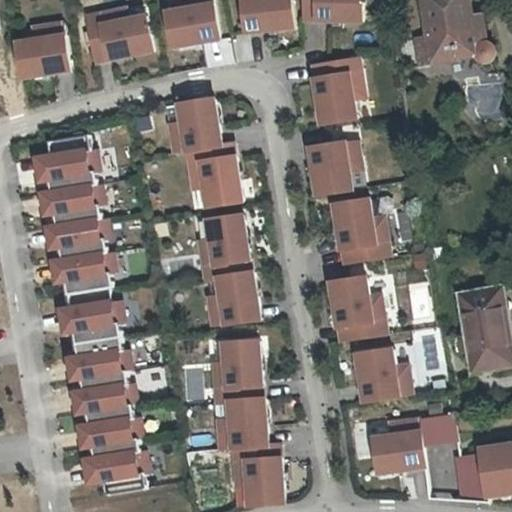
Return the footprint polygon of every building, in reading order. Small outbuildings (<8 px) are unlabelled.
[(184,0),(186,8),(169,11),(175,47),(222,38),(214,0),(184,0)] [(245,0),(249,31),(296,26),(293,0),(245,0)] [(305,0),(305,19),(364,20),(364,0),(305,0)] [(478,31),(472,0),(424,0),(430,37),(417,40),(421,65),(479,55),(480,57),(483,61),(487,64),(491,64),(495,62),(496,61),(500,55),(499,51),(497,47),(494,43),(490,43),(487,29),(478,31)] [(127,8),(88,16),(98,63),(155,50),(148,15),(130,19),(127,8)] [(64,21),(35,26),(37,39),(20,42),(25,77),(72,70),(64,21)] [(361,56),(314,64),(324,122),(360,116),(357,97),(368,95),(361,56)] [(217,98),(181,104),(183,121),(171,123),(176,152),(189,150),(224,144),(217,98)] [(93,135),(54,142),(56,156),(42,159),(46,180),(54,178),(56,190),(101,183),(99,172),(103,171),(99,150),(95,150),(93,135)] [(361,139),(312,147),(320,193),(355,187),(353,170),(366,168),(361,139)] [(224,144),(189,150),(195,189),(205,187),(209,206),(244,200),(235,143),(224,144)] [(101,183),(56,190),(48,191),(52,213),(60,212),(62,224),(107,217),(105,205),(108,204),(105,182),(101,183)] [(374,198),(338,204),(347,262),(393,255),(387,215),(377,217),(374,198)] [(245,215),(210,219),(213,238),(202,240),(208,280),(220,278),(254,272),(245,215)] [(107,217),(62,224),(53,225),(57,247),(65,246),(67,258),(112,251),(110,239),(114,238),(110,216),(107,217)] [(112,251),(67,258),(59,259),(62,280),(71,279),(73,292),(110,286),(117,285),(115,271),(120,270),(116,250),(112,251)] [(254,272),(220,278),(223,294),(210,296),(215,325),(263,317),(256,272),(254,272)] [(370,276),(334,282),(344,340),(390,333),(384,293),(373,295),(370,276)] [(110,286),(73,292),(75,306),(67,307),(70,330),(79,328),(81,341),(125,334),(123,321),(127,320),(123,298),(113,300),(110,286)] [(502,288),(462,295),(475,373),(511,366),(511,325),(508,326),(502,288)] [(125,334),(81,341),(83,353),(74,354),(78,377),(87,375),(131,368),(135,367),(131,345),(127,346),(125,334)] [(263,341),(227,343),(228,363),(217,363),(219,402),(244,400),(268,398),(263,341)] [(396,348),(360,354),(367,400),(416,392),(411,363),(399,364),(396,348)] [(131,368),(87,375),(89,387),(80,389),(84,410),(92,409),(137,402),(141,401),(137,379),(133,380),(131,368)] [(268,398),(244,400),(245,417),(221,418),(223,448),(236,447),(272,444),(268,398)] [(137,402),(92,409),(94,422),(86,423),(89,444),(97,443),(143,435),(146,435),(142,413),(139,413),(137,402)] [(456,412),(392,421),(394,433),(377,435),(382,471),(428,465),(426,443),(460,438),(456,412)] [(143,435),(97,443),(100,455),(91,457),(95,479),(108,477),(111,492),(151,486),(148,470),(152,470),(148,448),(145,448),(143,435)] [(272,444),(236,447),(239,485),(251,484),(252,503),(288,501),(283,443),(272,444)] [(484,450),(457,454),(463,499),(466,499),(491,501),(490,493),(511,490),(511,449),(507,450),(506,444),(483,447),(484,450)]
